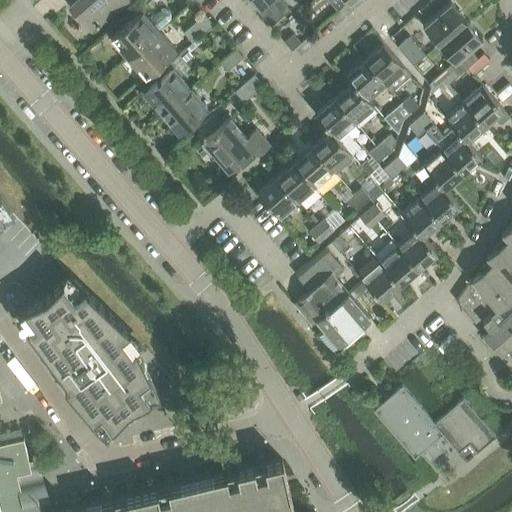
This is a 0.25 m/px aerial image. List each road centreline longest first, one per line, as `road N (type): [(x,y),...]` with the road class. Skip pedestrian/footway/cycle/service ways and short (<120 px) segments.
road 1 (residential): [(285,413),(208,295),(0,58)]
road 2 (residential): [(285,413),(119,458),(99,456),(0,325)]
road 3 (residential): [(378,0),(285,79),(215,0)]
road 4 (residential): [(435,300),(459,279),(511,185)]
